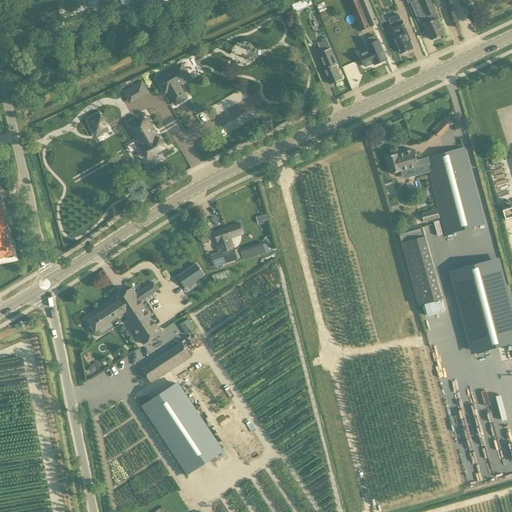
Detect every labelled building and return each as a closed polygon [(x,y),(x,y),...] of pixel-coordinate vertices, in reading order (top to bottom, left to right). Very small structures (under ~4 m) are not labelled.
[(368,0),(348,0),(349,2),(348,3),(359,32),(378,23),(368,0)] [(431,0),(406,0),(408,3),(409,2),(417,20),(427,17),(429,21),(424,23),(431,41),(444,35),(435,13),(436,13),(431,0)] [(323,2),(317,5),(322,17),(326,15),(324,10),(326,9),(323,2)] [(401,20),(400,21),(397,15),(388,19),(391,24),(389,25),(394,38),(393,38),(400,54),(412,49),(409,42),(410,42),(401,20)] [(374,65),(387,60),(374,31),(364,35),(371,50),(368,51),(374,65)] [(337,64),(330,49),(326,37),(321,39),(321,41),(317,42),(322,53),(321,53),(327,69),(323,70),(329,84),(341,79),(335,65),(337,64)] [(197,83),(187,67),(161,82),(170,99),(173,97),(180,110),(193,102),(186,90),(197,83)] [(134,86),(140,97),(148,92),(142,81),(134,86)] [(114,123),(106,109),(96,114),(104,128),(114,123)] [(440,121),(448,128),(454,122),(446,115),(440,121)] [(144,159),(163,148),(146,119),(127,131),(144,159)] [(484,224),(464,148),(417,160),(414,148),(396,154),(386,156),(391,175),(418,167),(419,168),(427,166),(445,234),(484,224)] [(0,257),(13,254),(1,202),(0,202),(0,257)] [(260,224),(269,221),(270,221),(268,214),(258,216),(260,224)] [(217,243),(218,244),(216,247),(218,250),(220,252),(210,255),(213,265),(237,257),(233,247),(235,247),(237,246),(238,245),(239,243),(240,242),(240,240),(240,239),(240,237),(240,236),(240,235),(242,234),(238,223),(214,231),(217,243)] [(424,303),(442,298),(425,237),(401,243),(418,305),(424,303)] [(263,242),(269,247),(272,243),(266,238),(263,242)] [(476,352),(511,342),(511,327),(494,260),(454,270),(476,352)] [(196,264),(178,276),(185,287),(203,275),(196,264)] [(136,294),(132,288),(114,300),(115,302),(88,320),(95,331),(123,313),(143,344),(160,333),(140,301),(157,290),(153,283),(136,294)] [(442,298),(424,303),(428,316),(445,311),(442,298)] [(188,319),(188,320),(180,325),(186,335),(195,329),(188,319)] [(151,383),(176,366),(191,357),(182,342),(141,369),(151,383)] [(178,384),(143,407),(188,474),(222,451),(178,384)]
